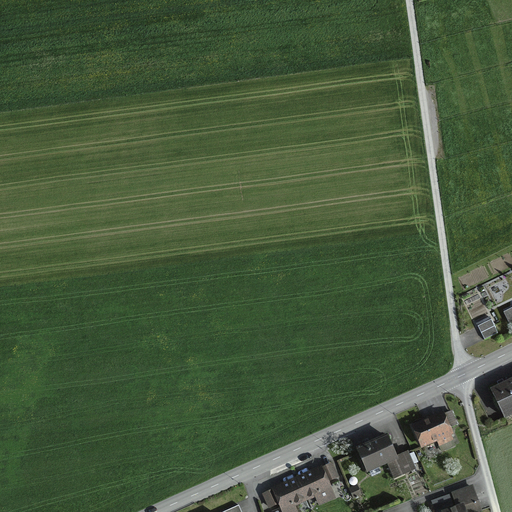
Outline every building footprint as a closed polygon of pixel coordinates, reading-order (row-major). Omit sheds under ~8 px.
[(511,307),(502,313),(508,326),(511,324),(511,307)] [(483,340),(497,334),(490,320),(477,327),(483,340)] [(511,414),(511,380),(491,390),(504,418),(511,414)] [(456,425),(450,412),(442,416),(441,415),(414,427),(422,446),(436,440),(438,445),(451,440),(447,429),(456,425)] [(374,443),(358,450),(367,471),(387,462),(394,478),(413,470),(406,453),(394,458),(385,438),(378,441),(378,440),(373,442),(374,443)] [(330,465),(297,480),(305,499),(329,489),(326,483),(336,478),(330,465)] [(305,499),(297,480),(263,495),(269,508),(279,503),(282,510),(305,499)] [(360,495),(356,487),(350,489),(353,498),(354,498),(355,499),(358,498),(357,496),(360,495)] [(464,511),(463,507),(476,503),(470,487),(452,494),(458,508),(447,511),(464,511)] [(434,511),(451,505),(448,496),(431,502),(434,511)]
